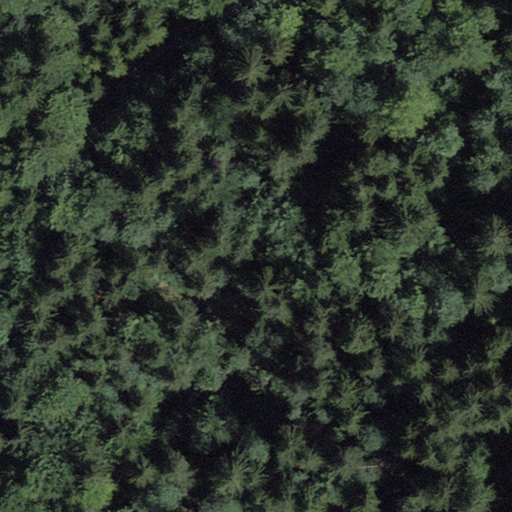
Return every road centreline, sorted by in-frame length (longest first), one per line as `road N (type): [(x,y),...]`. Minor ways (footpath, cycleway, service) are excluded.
road 1 (track): [(416,511),(393,297),(366,230),(347,138),(299,28),(295,0)]
road 2 (unclassified): [(0,163),(223,0)]
